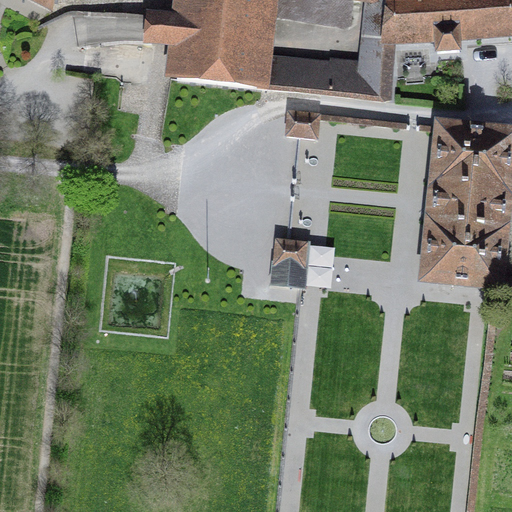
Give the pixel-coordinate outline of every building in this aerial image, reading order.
[(35,0),(52,8),(53,0),(35,0)] [(266,0),(186,0),(184,24),(153,20),(151,43),(181,47),(177,81),(257,90),(257,85),(266,7),(266,0)] [(347,28),(351,2),(342,0),(266,0),(266,7),(273,8),(277,11),(283,17),(347,28)] [(511,0),(421,0),(389,2),(384,43),(394,42),(437,40),(437,54),(460,53),(458,38),(511,34),(511,33),(511,0)] [(384,43),(389,2),(364,3),(358,66),(356,95),(362,96),(364,83),(379,85),(378,98),(390,95),(394,42),(384,43)] [(257,85),(269,86),(271,61),(277,11),(273,8),(266,7),(257,85)] [(303,89),(356,95),(358,66),(331,63),(331,66),(271,61),(269,86),(303,89)] [(362,96),(378,98),(379,85),(364,83),(362,96)] [(289,115),(287,138),(317,141),(319,118),(289,115)] [(424,277),(424,280),(498,288),(511,148),(511,137),(441,130),(435,187),(444,188),(442,207),(441,225),(431,224),(426,277),(424,277)] [(309,246),(277,243),(275,265),(274,265),(272,286),(304,289),(309,246)]
